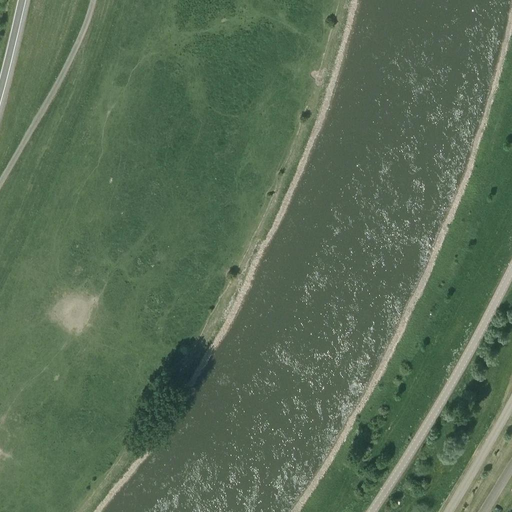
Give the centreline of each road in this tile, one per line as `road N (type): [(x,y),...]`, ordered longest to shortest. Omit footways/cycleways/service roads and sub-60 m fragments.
road 1 (unclassified): [(370,511),(511,270)]
road 2 (unclassified): [(0,186),(94,0)]
